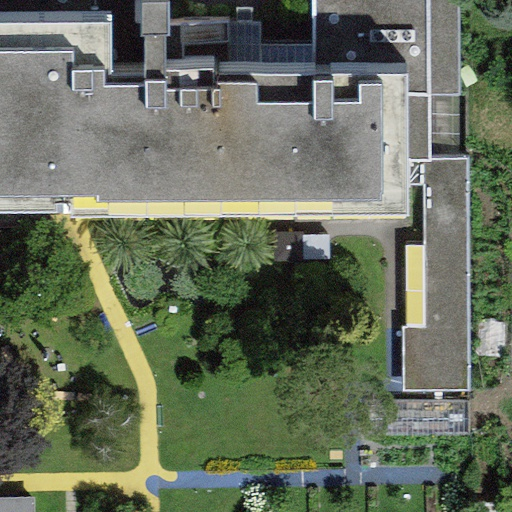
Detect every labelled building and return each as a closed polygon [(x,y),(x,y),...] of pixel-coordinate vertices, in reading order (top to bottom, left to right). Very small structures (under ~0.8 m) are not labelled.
[(0,0),(0,24),(101,24),(101,0),(0,0)] [(314,0),(316,73),(408,73),(409,160),(424,160),(427,160),(427,96),(426,0),(314,0)] [(460,0),(426,0),(427,96),(460,97),(460,0)] [(470,160),(427,160),(424,160),(425,326),(401,326),(401,389),(470,389),(470,160)] [(0,511),(33,511),(33,498),(0,498),(0,511)]
